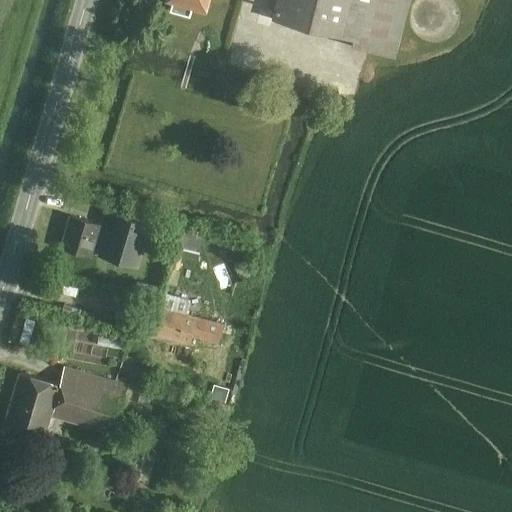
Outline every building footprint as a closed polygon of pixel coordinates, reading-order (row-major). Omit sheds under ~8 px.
[(409,0),(279,0),(275,17),(398,47),(409,0)] [(153,217),(114,207),(103,252),(142,262),(153,217)] [(103,220),(72,212),(64,246),(94,254),(103,220)] [(226,320),(154,302),(147,328),(192,340),(195,330),(222,336),(226,320)] [(132,379),(68,363),(55,413),(120,429),(132,379)] [(59,380),(21,370),(5,431),(44,440),(59,380)]
